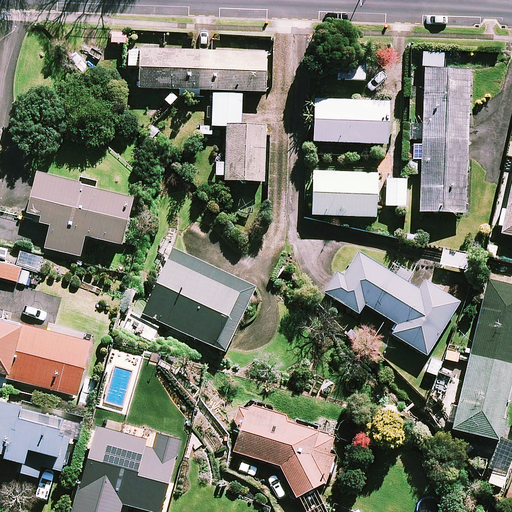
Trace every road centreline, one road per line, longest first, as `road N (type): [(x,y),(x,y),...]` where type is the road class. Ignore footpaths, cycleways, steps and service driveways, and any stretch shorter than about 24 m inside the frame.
road 1 (unknown): [(511,260),(289,212),(286,53)]
road 2 (tertiary): [(511,8),(220,0)]
